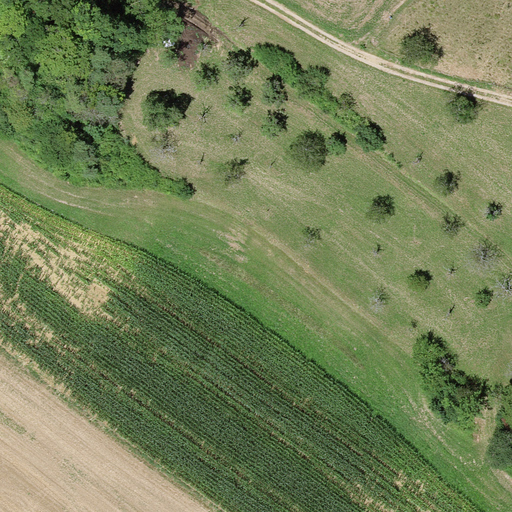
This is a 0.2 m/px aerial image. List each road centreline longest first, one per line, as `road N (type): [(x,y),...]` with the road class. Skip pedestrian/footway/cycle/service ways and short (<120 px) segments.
road 1 (track): [(511,479),(357,320),(239,221),(205,202),(46,158),(0,116)]
road 2 (track): [(163,0),(356,146),(495,258),(511,281)]
road 3 (track): [(511,102),(353,57),(246,0)]
